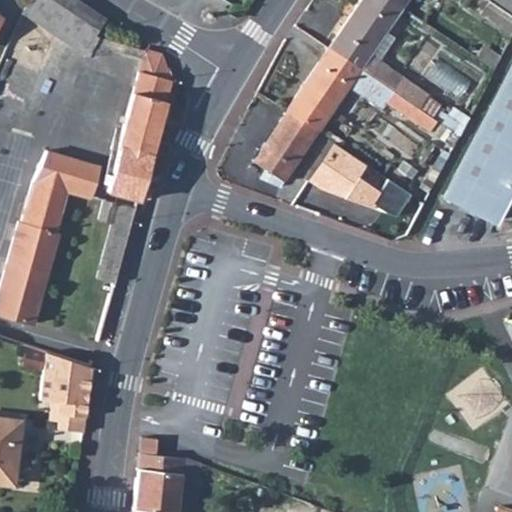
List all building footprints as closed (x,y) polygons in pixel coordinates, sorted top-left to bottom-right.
[(80,0),(31,0),(23,12),(89,58),(99,35),(97,35),(107,18),(80,0)] [(400,6),(390,0),(361,0),(329,49),(359,69),(418,108),(425,96),(379,64),(381,59),(370,52),(400,6)] [(511,0),(485,0),(511,17),(511,0)] [(99,35),(89,58),(88,60),(108,50),(141,59),(106,190),(138,200),(171,79),(162,52),(99,35)] [(359,69),(329,49),(288,111),(318,132),(359,69)] [(511,174),(511,67),(443,199),(487,222),(511,174)] [(284,181),(318,132),(288,111),(254,162),(284,181)] [(332,143),(307,181),(320,192),(371,208),(374,204),(395,216),(410,192),(385,177),(378,189),(359,177),(365,166),(332,143)] [(47,151),(31,186),(20,224),(0,293),(0,314),(32,324),(57,235),(54,234),(66,191),(89,196),(97,166),(47,151)] [(98,276),(115,282),(135,210),(104,201),(99,219),(113,224),(98,276)] [(43,365),(45,346),(26,344),(24,363),(43,365)] [(91,368),(46,353),(38,401),(56,403),(54,414),(81,418),(91,368)] [(19,420),(0,417),(0,482),(12,484),(13,479),(25,481),(26,470),(14,468),(19,420)] [(177,511),(183,460),(141,454),(135,511),(177,511)] [(198,511),(202,462),(183,460),(177,511),(198,511)]
